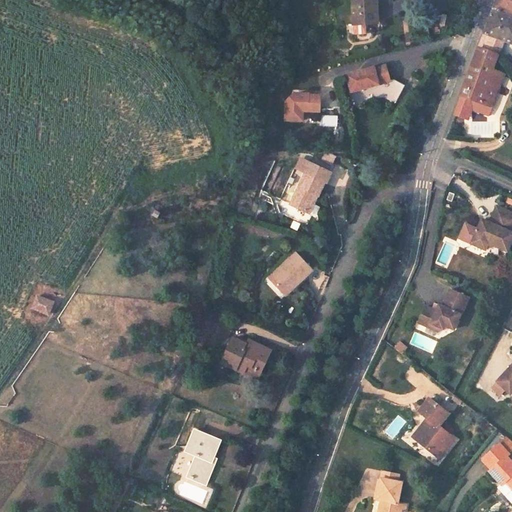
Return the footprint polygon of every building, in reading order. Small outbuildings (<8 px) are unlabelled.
[(375,0),(351,0),(353,24),(375,23),(374,8),(376,7),(375,0)] [(511,0),(495,0),(494,6),(484,32),(504,40),(511,43),(511,0)] [(504,40),(484,32),(480,43),(479,47),(498,55),(504,40)] [(476,57),(461,96),(460,101),(459,104),(468,108),(472,109),(488,115),(491,108),(494,99),(503,75),(492,70),(498,55),(479,47),(476,57)] [(377,67),(350,75),(354,92),(382,84),(382,83),(393,80),(389,65),(378,68),(377,67)] [(240,68),(234,71),(237,78),(243,75),(240,68)] [(315,94),(300,93),(292,100),(291,119),(308,120),(309,111),(326,112),(327,96),(315,95),(315,94)] [(468,108),(459,104),(455,115),(465,118),(468,108)] [(297,169),(305,172),(310,163),(302,159),(297,169)] [(305,172),(324,181),(326,182),(330,172),(310,163),(305,172)] [(324,181),(305,172),(290,204),(305,211),(313,194),(317,195),(324,181)] [(317,195),(313,194),(305,211),(309,213),(317,195)] [(511,212),(497,206),(489,222),(485,220),(483,225),(486,227),(489,228),(486,233),(484,231),(466,223),(460,237),(485,249),(488,242),(507,251),(511,240),(511,212)] [(160,213),(155,210),(152,215),(157,219),(160,213)] [(311,271),(296,254),(269,278),(285,295),(311,271)] [(468,298),(449,290),(442,306),(441,306),(438,312),(436,311),(433,310),(425,306),(418,323),(430,328),(431,324),(437,326),(442,324),(444,325),(454,329),(460,315),(461,315),(468,298)] [(53,303),(37,296),(32,308),(48,315),(53,303)] [(270,351),(252,342),(250,347),(246,345),(232,338),(220,363),(243,373),(244,370),(246,365),(260,371),(270,351)] [(398,340),(392,346),(399,354),(406,348),(398,340)] [(511,361),(511,362),(495,380),(509,393),(511,389),(511,361)] [(260,371),(246,365),(244,370),(258,376),(260,371)] [(448,414),(430,399),(420,412),(428,418),(423,424),(426,426),(423,430),(420,428),(413,437),(440,458),(455,439),(439,426),(448,414)] [(219,441),(195,430),(188,448),(195,451),(193,455),(195,456),(187,476),(205,484),(213,463),(210,462),(219,441)] [(511,460),(510,458),(508,456),(506,454),(511,448),(511,440),(507,437),(483,459),(491,468),(489,470),(502,485),(499,488),(511,501),(511,460)] [(399,475),(383,472),(382,478),(397,482),(399,475)] [(397,482),(382,478),(377,499),(381,500),(384,500),(383,506),(380,505),(378,511),(401,511),(402,510),(405,511),(406,505),(397,503),(402,483),(397,482)]
